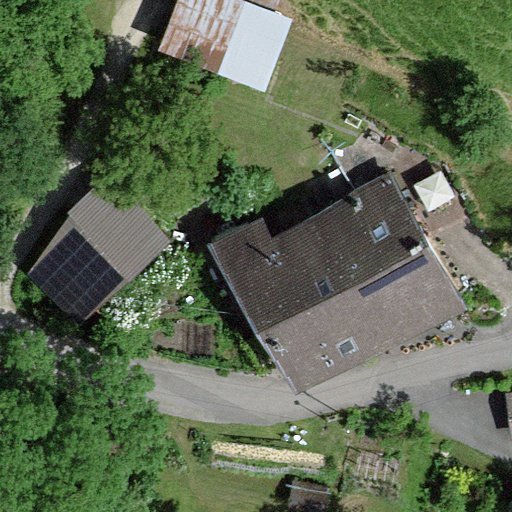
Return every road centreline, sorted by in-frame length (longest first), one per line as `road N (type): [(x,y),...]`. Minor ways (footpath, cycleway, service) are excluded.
road 1 (unclassified): [(0,329),(159,386),(260,400),(357,389),(511,352)]
road 2 (track): [(149,0),(0,291)]
